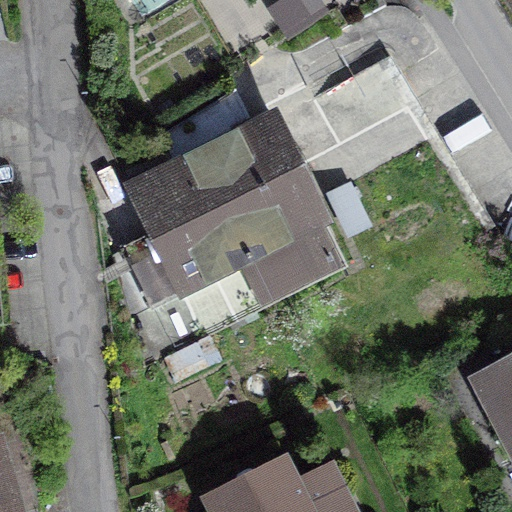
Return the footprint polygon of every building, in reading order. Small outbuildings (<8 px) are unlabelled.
[(288,29),(330,7),(325,0),(273,0),(288,29)] [(381,63),(277,126),(304,180),(377,299),(486,232),(381,63)] [(273,119),(253,128),(234,93),(162,135),(175,166),(103,201),(142,366),(345,266),(304,180),(277,126),(273,119)] [(511,362),(476,381),(511,448),(511,362)] [(16,511),(0,453),(0,511),(16,511)] [(286,462),(208,499),(214,511),(352,511),(330,466),(296,483),(286,462)]
